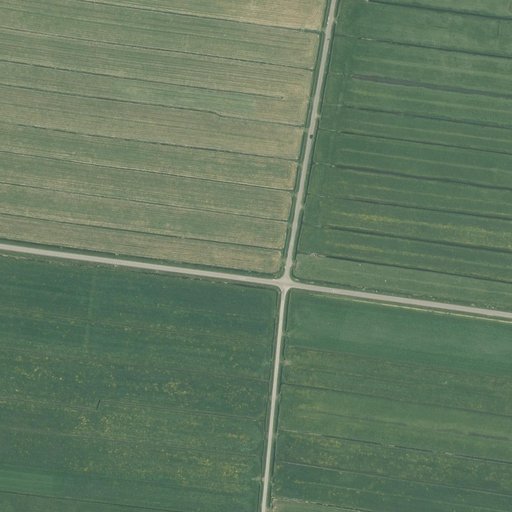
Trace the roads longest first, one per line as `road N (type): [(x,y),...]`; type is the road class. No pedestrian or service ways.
road 1 (unclassified): [(284,283),(333,0)]
road 2 (tertiary): [(284,283),(0,245)]
road 3 (tertiary): [(511,316),(284,283)]
road 4 (unclassified): [(264,511),(284,283)]
